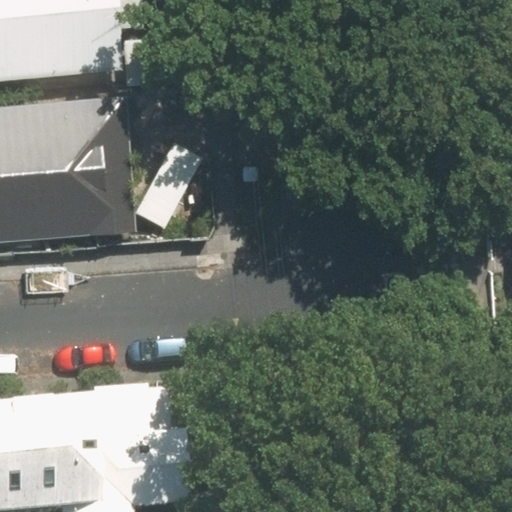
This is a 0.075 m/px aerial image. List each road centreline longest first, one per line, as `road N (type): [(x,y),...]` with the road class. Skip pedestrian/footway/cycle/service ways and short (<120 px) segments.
road 1 (residential): [(0,323),(352,297)]
road 2 (residential): [(352,297),(326,0)]
road 3 (residential): [(368,511),(352,297)]
